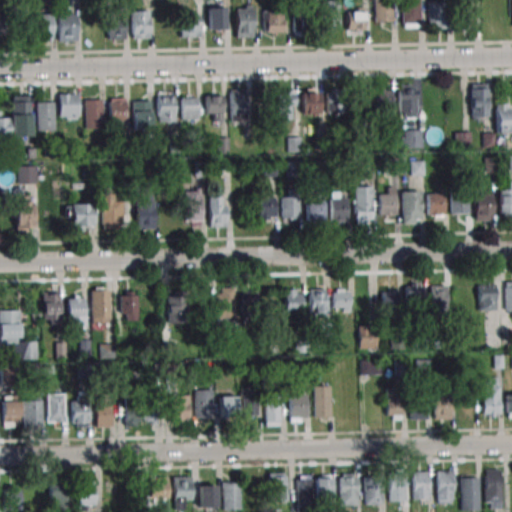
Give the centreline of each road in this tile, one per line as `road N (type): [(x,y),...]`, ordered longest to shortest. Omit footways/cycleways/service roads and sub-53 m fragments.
road 1 (residential): [(0,267),(511,251)]
road 2 (residential): [(0,67),(511,53)]
road 3 (residential): [(0,454),(511,444)]
